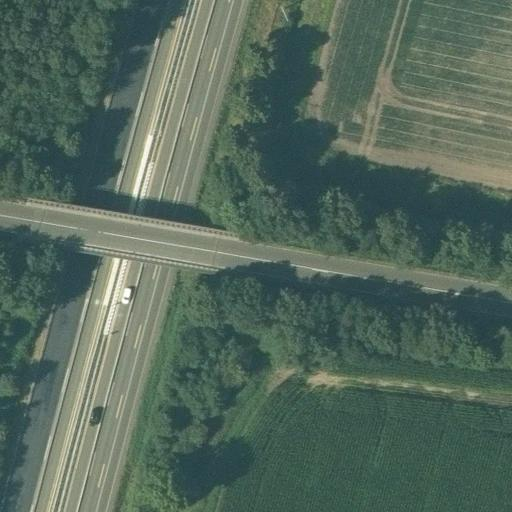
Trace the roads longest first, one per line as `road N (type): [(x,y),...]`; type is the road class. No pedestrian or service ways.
road 1 (motorway): [(170,0),(31,511)]
road 2 (motorway): [(82,511),(219,0)]
road 3 (tertiary): [(0,212),(511,301)]
